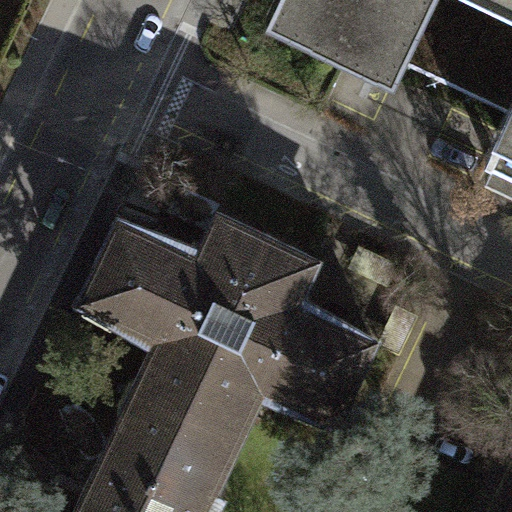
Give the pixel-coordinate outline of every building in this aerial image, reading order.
[(427,0),(459,0),(511,24),(511,0),(266,0),(258,18),(390,80),(408,41),(427,0)] [(511,86),(511,24),(459,0),(427,0),(408,41),(510,89),(511,86)] [(511,86),(510,89),(469,175),(511,195),(511,86)] [(163,334),(143,374),(237,419),(256,379),(338,410),(371,334),(294,291),(310,251),(221,212),(205,246),(121,214),(104,248),(85,288),(163,334)] [(192,511),(237,419),(143,374),(102,461),(77,511),(192,511)]
